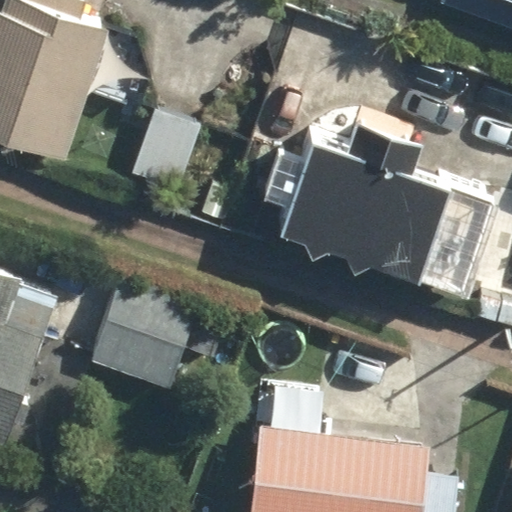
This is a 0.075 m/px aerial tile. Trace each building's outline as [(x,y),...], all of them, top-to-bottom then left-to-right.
[(0,128),(65,149),(107,17),(52,0),(5,0),(4,5),(0,3),(0,128)] [(511,0),(460,0),(511,18),(511,0)] [(183,182),(201,117),(152,104),(134,169),(183,182)] [(329,236),(347,242),(354,256),(370,250),(464,282),(495,188),(309,125),(301,145),(278,137),(261,185),(290,193),(280,220),(304,227),(313,245),(329,236)] [(0,433),(3,434),(58,285),(0,263),(0,433)] [(172,381),(185,342),(217,352),(231,308),(198,297),(199,293),(120,268),(92,355),(172,381)] [(430,434),(318,424),(321,387),(264,382),(261,416),(255,416),(247,511),(454,511),(458,470),(428,467),(430,434)]
